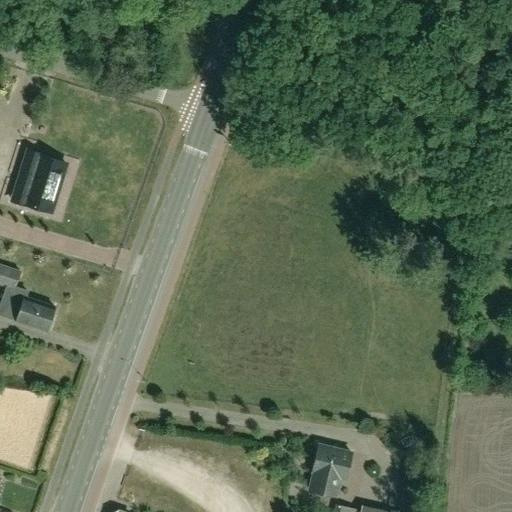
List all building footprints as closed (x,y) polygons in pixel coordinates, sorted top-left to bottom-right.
[(100,36),(120,43),(124,30),(103,22),(100,36)] [(23,205),(50,213),(65,164),(38,156),(36,163),(25,160),(19,180),(30,184),(23,205)] [(426,264),(453,268),(458,241),(446,239),(445,248),(429,245),(426,264)] [(20,271),(0,264),(0,283),(14,288),(20,271)] [(54,308),(25,298),(26,295),(13,290),(4,317),(15,322),(46,333),(54,308)] [(336,497),(340,480),(344,481),(350,454),(319,446),(309,491),(336,497)] [(357,511),(358,509),(334,503),(331,511),(357,511)]
